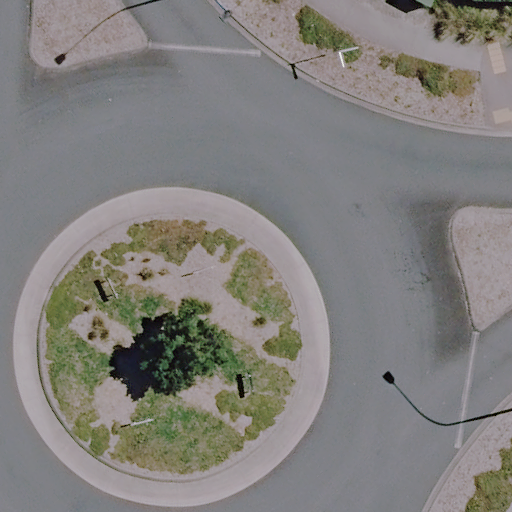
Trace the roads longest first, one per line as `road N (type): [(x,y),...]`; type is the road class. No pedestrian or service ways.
road 1 (residential): [(281,172),(323,210),(354,258),(370,313),(371,369),(356,424)]
road 2 (residential): [(3,212),(68,160),(148,137),(230,147)]
road 3 (residential): [(281,172),(511,172)]
road 4 (residential): [(3,212),(2,0)]
road 5 (residential): [(511,331),(356,424)]
road 6 (residential): [(148,0),(230,147)]
